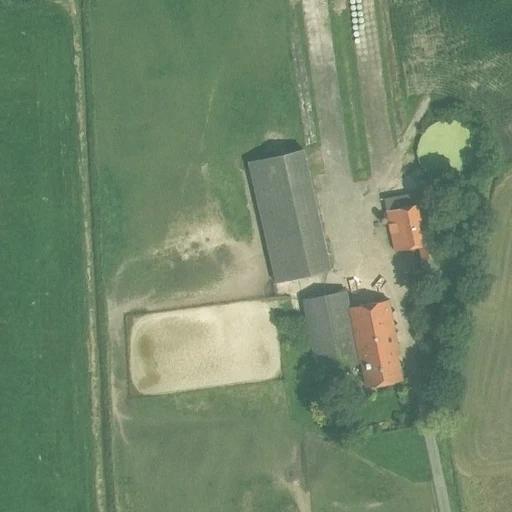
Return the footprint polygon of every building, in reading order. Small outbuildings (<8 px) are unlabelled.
[(385,37),(384,27),(363,29),(365,39),(385,37)] [(485,147),(485,140),(483,134),(480,129),(475,124),(470,121),(465,118),(460,117),(454,117),(448,118),(442,120),(437,123),(433,127),(429,132),(427,137),(426,142),(425,148),(426,155),(428,160),(432,165),(436,170),(441,173),(446,175),(451,176),(457,177),(464,176),(468,174),(473,171),(477,167),(481,163),(483,158),(485,153),(485,147)] [(247,161),(276,283),(331,270),(302,150),(247,161)] [(385,210),(395,250),(419,246),(421,260),(439,257),(428,202),(385,210)] [(347,291),(303,300),(317,371),(362,362),(351,307),(347,291)] [(351,307),(362,362),(367,386),(403,379),(398,354),(400,354),(389,300),(351,307)]
